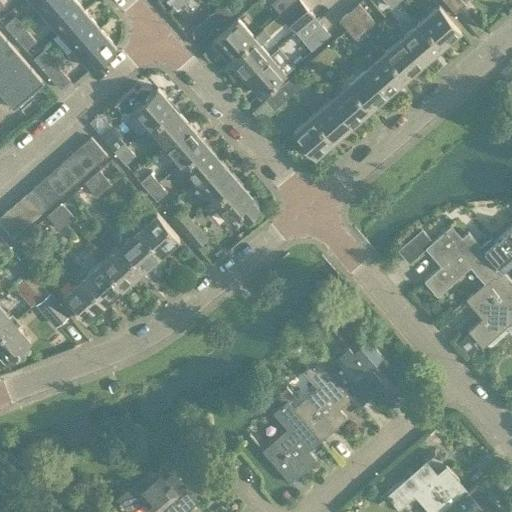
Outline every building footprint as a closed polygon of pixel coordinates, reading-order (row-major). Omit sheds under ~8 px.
[(31,0),(42,12),(55,0),(31,0)] [(58,30),(83,8),(76,0),(55,0),(42,12),(58,30)] [(278,13),(293,0),(273,0),(270,3),(278,13)] [(311,15),(304,8),(297,0),(293,0),(278,13),(287,23),(293,31),(311,15)] [(442,0),(455,14),(465,6),(459,0),(442,0)] [(363,29),(373,21),(356,2),(346,11),(363,29)] [(221,20),(229,13),(221,3),(212,11),(221,20)] [(440,45),(459,29),(437,4),(418,20),(440,45)] [(74,48),(99,26),(83,8),(58,30),(74,48)] [(203,36),(221,20),(212,11),(194,27),(203,36)] [(353,38),(363,29),(346,11),(337,19),(353,38)] [(14,36),(24,27),(14,15),(4,23),(14,36)] [(227,57),(252,36),(235,17),(210,38),(227,57)] [(422,61),(440,45),(418,20),(400,36),(422,61)] [(310,50),(328,35),(319,24),(301,40),(310,50)] [(90,66),(115,44),(99,26),(74,48),(90,66)] [(25,48),(35,40),(24,27),(14,36),(25,48)] [(258,43),(267,35),(261,28),(252,36),(227,57),(243,75),(268,54),(258,43)] [(0,93),(11,107),(41,81),(0,33),(0,93)] [(404,77),(422,61),(400,36),(382,52),(404,77)] [(327,61),(335,53),(327,43),(318,51),(327,61)] [(46,73),(56,64),(42,48),(32,57),(46,73)] [(317,69),(327,61),(318,51),(308,59),(317,69)] [(386,92),(404,77),(382,52),(364,68),(386,92)] [(259,94),(284,73),(268,54),(243,75),(259,94)] [(58,87),(68,78),(56,64),(46,73),(58,87)] [(367,108),(386,92),(364,68),(346,84),(367,108)] [(290,93),(299,85),(290,75),(281,83),(290,93)] [(272,109),(290,93),(281,83),(263,99),(272,109)] [(152,89),(148,85),(139,84),(135,88),(132,85),(113,101),(117,106),(119,109),(128,109),(131,107),(147,125),(172,104),(156,86),(152,89)] [(349,124),(367,108),(346,84),(328,99),(349,124)] [(331,140),(349,124),(328,99),(310,115),(331,140)] [(163,144),(188,123),(172,104),(147,125),(163,144)] [(313,156),(331,140),(310,115),(291,131),(313,156)] [(178,162),(203,140),(188,123),(163,144),(178,162)] [(115,153),(125,144),(109,125),(99,134),(115,153)] [(95,162),(105,154),(89,135),(79,143),(95,162)] [(194,180),(219,158),(203,140),(178,162),(194,180)] [(86,170),(95,162),(79,143),(70,152),(86,170)] [(123,162),(133,153),(125,144),(115,153),(123,162)] [(76,179),(86,170),(70,152),(60,160),(76,179)] [(210,199),(235,177),(219,158),(194,180),(210,198),(210,199)] [(67,187),(76,179),(60,160),(51,168),(67,187)] [(57,195),(67,187),(51,168),(41,177),(57,195)] [(102,190),(111,183),(99,169),(90,176),(102,190)] [(147,189),(157,180),(150,172),(139,181),(147,189)] [(95,195),(102,190),(90,176),(84,181),(95,195)] [(48,203),(57,195),(41,177),(32,185),(48,203)] [(248,197),(250,195),(235,177),(210,199),(210,198),(202,205),(209,212),(216,206),(226,217),(235,209),(244,220),(257,208),(248,197)] [(156,199),(166,190),(157,180),(147,189),(156,199)] [(38,211),(48,203),(32,185),(22,193),(38,211)] [(29,220),(38,211),(22,193),(13,201),(29,220)] [(20,228),(29,220),(13,201),(4,209),(20,228)] [(65,223),(73,216),(61,201),(53,209),(65,223)] [(178,226),(188,217),(181,208),(171,217),(178,226)] [(0,224),(10,236),(20,228),(4,209),(0,212),(0,224)] [(58,228),(65,223),(53,209),(46,214),(58,228)] [(158,254),(177,237),(154,211),(135,228),(158,254)] [(194,244),(204,235),(188,217),(178,226),(194,244)] [(511,223),(492,241),(489,237),(479,245),(479,246),(500,269),(501,269),(511,258),(511,223)] [(479,246),(479,245),(468,232),(461,237),(450,224),(432,240),(421,228),(397,249),(409,262),(426,248),(440,264),(423,279),(436,294),(469,265),(485,282),(500,269),(479,246)] [(139,270),(158,254),(135,228),(117,244),(139,270)] [(28,254),(40,243),(29,230),(16,241),(28,254)] [(0,252),(1,254),(9,247),(0,237),(0,252)] [(121,286),(139,270),(117,244),(98,261),(121,286)] [(22,278),(30,271),(18,258),(10,264),(22,278)] [(102,303),(121,286),(98,261),(80,277),(102,303)] [(511,282),(501,269),(500,269),(485,282),(465,299),(480,316),(466,329),(481,346),(511,318),(511,282)] [(34,291),(41,285),(30,271),(22,278),(34,291)] [(83,320),(102,303),(80,277),(60,294),(83,320)] [(48,293),(36,303),(45,312),(54,323),(66,313),(56,302),(48,293)] [(441,303),(433,311),(439,316),(446,310),(441,303)] [(0,330),(11,321),(0,307),(0,330)] [(367,366),(380,354),(346,315),(332,327),(346,343),(322,364),(349,396),(348,397),(357,407),(383,384),(367,366)] [(0,359),(2,362),(28,340),(11,321),(0,330),(0,359)] [(465,334),(456,342),(468,355),(477,347),(465,334)] [(349,396),(322,364),(316,358),(308,349),(299,356),(307,365),(302,369),(316,385),(291,407),(318,438),(319,439),(345,417),(336,407),(348,397),(349,396)] [(254,390),(264,402),(274,393),(264,382),(254,390)] [(286,400),(293,394),(285,385),(278,391),(285,400),(286,400)] [(318,438),(291,407),(285,400),(272,411),(285,427),(260,448),(288,481),(314,459),(306,449),(318,438)] [(444,465),(434,473),(423,460),(385,493),(397,507),(412,494),(428,511),(441,511),(466,491),(466,492),(467,491),(444,465)] [(171,470),(162,478),(151,465),(112,499),(124,511),(127,511),(141,500),(151,511),(179,511),(196,498),(171,470)] [(88,485),(87,498),(99,498),(100,485),(88,485)] [(476,503),(466,492),(466,491),(441,511),(500,511),(486,495),(476,503)]
